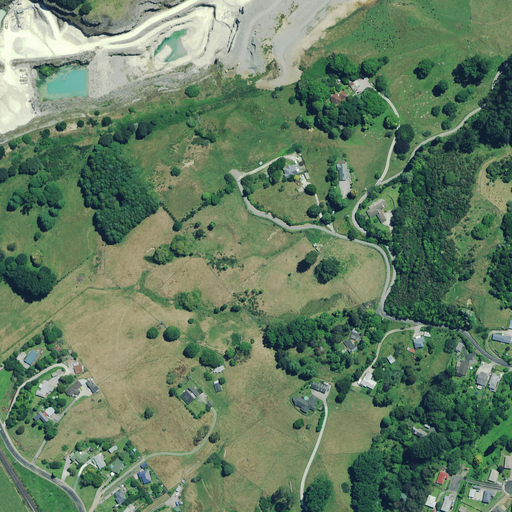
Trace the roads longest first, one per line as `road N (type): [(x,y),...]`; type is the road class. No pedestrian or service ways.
road 1 (residential): [(511,60),(481,108),(417,146),(399,174),(356,206),(354,222),(393,261),(382,310)]
road 2 (residential): [(382,310),(382,250),(259,215),(231,172)]
road 3 (residential): [(382,310),(459,329),(511,364)]
road 4 (tertiary): [(0,428),(17,457),(70,491),(82,511)]
